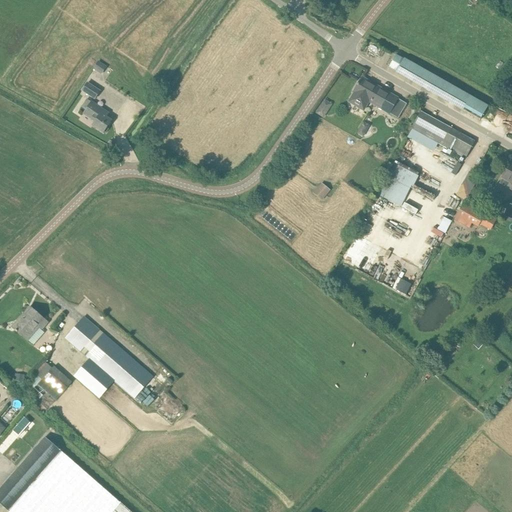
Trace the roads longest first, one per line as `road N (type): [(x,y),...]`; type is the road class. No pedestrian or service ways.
road 1 (tertiary): [(0,277),(111,176),(148,176),(206,193),(241,189),(267,165),(346,52)]
road 2 (unclassified): [(511,150),(346,52)]
